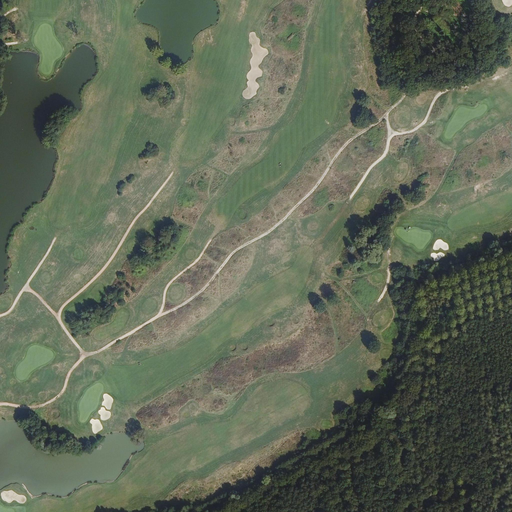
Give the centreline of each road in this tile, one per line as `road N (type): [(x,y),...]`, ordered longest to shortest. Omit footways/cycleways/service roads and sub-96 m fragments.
road 1 (track): [(345,435),(390,401),(400,382),(407,331),(400,291),(511,244)]
road 2 (track): [(178,511),(209,506),(345,435)]
